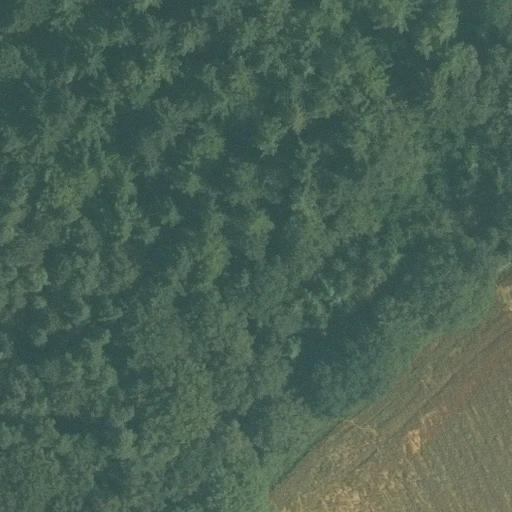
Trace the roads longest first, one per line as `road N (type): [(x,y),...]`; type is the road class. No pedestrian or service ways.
road 1 (track): [(10,63),(58,154),(177,289),(246,322),(334,334)]
road 2 (track): [(334,334),(137,511)]
road 3 (track): [(511,190),(412,268)]
